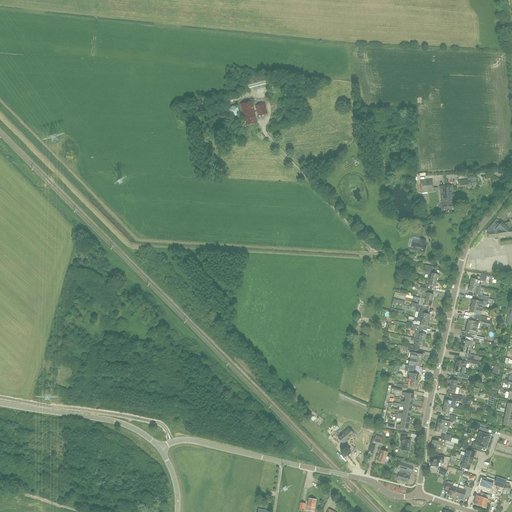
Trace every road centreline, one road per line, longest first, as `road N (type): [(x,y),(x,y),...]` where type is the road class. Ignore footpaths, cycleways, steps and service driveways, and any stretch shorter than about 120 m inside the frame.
road 1 (unclassified): [(418,494),(425,417),(463,253),(511,190)]
road 2 (tertiary): [(418,494),(392,495),(353,476),(193,441),(161,450)]
road 3 (tertiary): [(161,450),(120,422),(0,404)]
